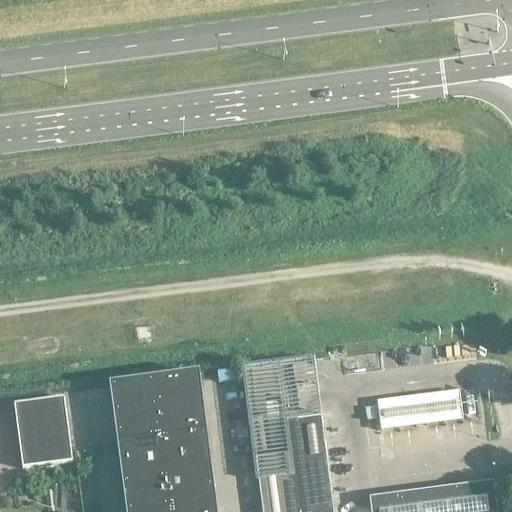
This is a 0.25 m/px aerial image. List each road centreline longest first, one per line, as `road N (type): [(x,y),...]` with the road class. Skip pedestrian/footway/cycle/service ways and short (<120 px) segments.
road 1 (trunk): [(0,127),(511,58)]
road 2 (trunk): [(511,1),(0,65)]
road 3 (unknown): [(348,391),(283,379),(274,450),(284,511)]
road 4 (residential): [(231,511),(212,389)]
